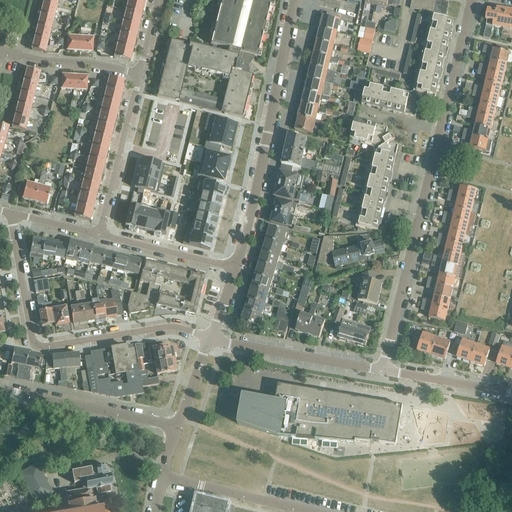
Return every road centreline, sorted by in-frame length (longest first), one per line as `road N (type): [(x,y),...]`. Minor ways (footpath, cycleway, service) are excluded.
road 1 (residential): [(382,370),(471,0)]
road 2 (residential): [(209,338),(164,327),(36,343),(15,213)]
road 3 (tertiary): [(234,268),(295,0)]
road 4 (unclassified): [(175,425),(0,389)]
road 5 (residential): [(382,370),(209,338)]
road 6 (residential): [(98,234),(138,75)]
road 7 (unclassified): [(313,511),(164,476)]
road 8 (residential): [(234,268),(98,234)]
road 9 (residential): [(138,75),(0,53)]
road 10 (residential): [(511,392),(382,370)]
